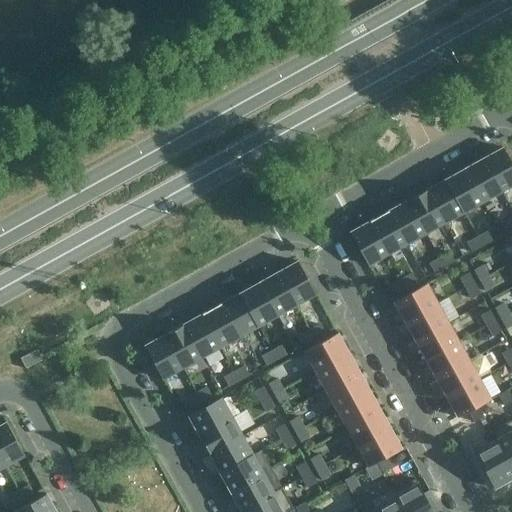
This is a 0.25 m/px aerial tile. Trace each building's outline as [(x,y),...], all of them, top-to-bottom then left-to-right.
[(511,185),(511,164),(503,148),(483,159),(501,192),(511,185)] [(501,192),(483,159),(464,170),(482,203),(501,192)] [(482,203),(464,170),(445,180),(463,213),(482,203)] [(463,213),(445,180),(426,190),(444,223),(463,213)] [(444,223),(426,190),(407,201),(425,234),(444,223)] [(425,234),(407,201),(388,211),(389,214),(406,244),(425,234)] [(371,224),(388,255),(406,244),(389,214),(388,211),(369,222),(371,224)] [(371,224),(369,222),(349,233),(368,266),(388,255),(371,224)] [(477,238),(481,247),(492,241),(487,232),(477,238)] [(471,252),(481,247),(477,238),(466,244),(471,252)] [(455,261),(450,253),(439,259),(444,267),(455,261)] [(444,267),(439,259),(429,264),(433,273),(444,267)] [(315,295),(297,262),(277,273),(295,306),(315,295)] [(488,276),(482,265),(474,270),(479,281),(488,276)] [(295,306),(277,273),(258,283),(277,316),(295,306)] [(474,283),(468,273),(460,278),(465,288),(474,283)] [(417,282),(412,274),(401,280),(406,288),(417,282)] [(494,286),(488,276),(479,281),(485,291),(494,286)] [(406,288),(401,280),(391,285),(396,294),(406,288)] [(277,316),(258,283),(239,294),(258,327),(277,316)] [(480,294),(474,283),(465,288),(471,299),(480,294)] [(437,304),(426,284),(393,302),(404,322),(437,304)] [(258,327),(239,294),(221,304),(222,306),(239,337),(258,327)] [(447,298),(437,304),(448,323),(458,317),(447,298)] [(509,314),(503,303),(494,308),(495,308),(500,318),(509,314)] [(202,315),(203,317),(220,348),(239,337),(222,306),(221,304),(202,315)] [(448,323),(437,304),(404,322),(415,341),(448,323)] [(295,306),(277,316),(283,327),(302,317),(295,306)] [(495,321),(489,311),(481,316),(486,326),(495,321)] [(511,325),(511,319),(509,314),(500,318),(506,329),(511,325)] [(203,317),(202,315),(183,325),(201,358),(220,348),(203,317)] [(501,332),(495,321),(486,326),(492,336),(501,332)] [(458,342),(448,323),(415,341),(425,360),(458,342)] [(201,358),(183,325),(164,335),(182,368),(201,358)] [(325,333),(320,325),(309,331),(314,339),(325,333)] [(314,339),(309,331),(299,336),(303,345),(314,339)] [(348,353),(337,334),(304,352),(315,372),(348,353)] [(182,368),(164,335),(144,346),(162,379),(182,368)] [(436,379),(469,361),(458,342),(425,360),(436,379)] [(287,354),(282,346),(271,352),(276,360),(287,354)] [(511,361),(511,352),(510,349),(502,353),(507,364),(511,361)] [(37,350),(20,358),(25,369),(40,362),(42,360),(41,358),(40,357),(37,350)] [(276,360),(271,352),(261,357),(266,366),(276,360)] [(358,372),(348,353),(315,372),(325,391),(358,372)] [(480,354),(469,361),(479,379),(490,373),(489,370),(490,369),(483,357),(482,358),(480,354)] [(201,358),(182,368),(188,378),(206,368),(201,358)] [(479,379),(469,361),(436,379),(446,398),(479,379)] [(249,375),(244,367),(233,373),(238,381),(249,375)] [(369,391),(358,372),(325,391),(336,409),(369,391)] [(238,381),(233,373),(223,378),(227,387),(238,381)] [(480,381),(490,399),(500,394),(490,376),(480,381)] [(283,390),(277,379),(268,384),(274,394),(283,390)] [(480,381),(479,379),(446,398),(457,418),(490,399),(480,381)] [(269,397),(263,387),(254,391),(260,402),(269,397)] [(211,396),(206,388),(196,393),(201,402),(211,396)] [(288,400),(283,390),(274,394),(280,405),(288,400)] [(346,428),(379,410),(369,391),(336,409),(346,428)] [(511,401),(511,399),(507,391),(498,395),(504,406),(511,401)] [(201,402),(196,393),(185,399),(190,408),(201,402)] [(229,396),(222,400),(232,418),(239,414),(229,396)] [(274,408),(269,397),(260,402),(266,412),(274,408)] [(222,400),(221,398),(188,416),(199,436),(232,418),(222,400)] [(483,417),(477,407),(469,412),(474,422),(483,417)] [(390,429),(379,410),(346,428),(357,447),(390,429)] [(246,411),(232,419),(240,433),(254,425),(246,411)] [(303,427),(298,417),(289,422),(295,432),(303,427)] [(232,419),(232,418),(199,436),(209,455),(242,437),(240,433),(232,419)] [(495,441),(496,440),(511,469),(511,420),(491,432),(490,432),(495,441)] [(0,426),(0,458),(4,467),(24,456),(6,423),(0,426)] [(289,435),(284,425),(275,429),(281,440),(289,435)] [(309,438),(303,427),(295,432),(301,443),(309,438)] [(377,462),(401,449),(390,429),(357,447),(368,467),(377,462)] [(295,446),(289,435),(281,440),(287,450),(295,446)] [(253,455),(242,437),(209,455),(220,474),(253,455)] [(511,478),(511,469),(496,440),(495,441),(474,452),(486,475),(494,489),(511,478)] [(263,474),(271,470),(261,451),(253,455),(263,474)] [(263,474),(253,455),(220,474),(230,493),(263,474)] [(324,465),(318,455),(310,460),(316,470),(324,465)] [(377,463),(383,473),(391,468),(386,458),(377,463)] [(302,478),(310,473),(304,462),(296,467),(302,478)] [(365,469),(372,482),(384,476),(383,473),(377,463),(365,469)] [(330,476),(324,465),(316,470),(322,480),(330,476)] [(271,470),(263,474),(273,492),(281,488),(271,470)] [(316,483),(310,473),(302,478),(308,488),(316,483)] [(241,511),(274,493),(273,492),(263,474),(230,493),(241,511)] [(359,486),(353,476),(344,480),(350,491),(359,486)] [(393,492),(396,497),(404,511),(432,511),(424,495),(418,485),(415,479),(394,491),(393,492)] [(321,493),(306,501),(311,510),(347,491),(342,482),(327,490),(321,493)] [(18,492),(23,500),(33,494),(29,486),(18,492)] [(404,511),(396,497),(393,492),(394,491),(391,487),(368,500),(374,509),(375,511),(404,511)] [(273,492),(274,493),(283,511),(286,511),(293,508),(282,489),(281,488),(273,492)] [(8,497),(13,506),(23,500),(18,492),(8,497)] [(441,511),(430,492),(424,495),(432,511),(441,511)] [(283,511),(274,493),(241,511),(240,511),(283,511)] [(55,511),(46,494),(14,511),(55,511)] [(309,511),(304,502),(295,507),(298,511),(309,511)]
